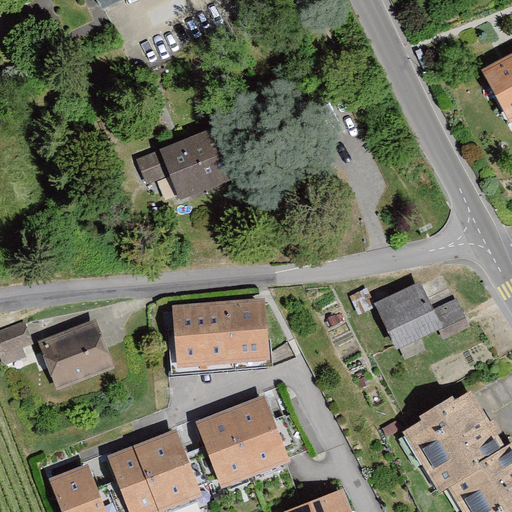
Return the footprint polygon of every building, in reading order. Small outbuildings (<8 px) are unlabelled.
[(95,0),(101,13),(128,0),(95,0)] [(511,64),(488,79),(511,122),(511,64)] [(229,130),(142,164),(152,189),(176,180),(188,210),(251,185),(229,130)] [(428,288),(382,310),(405,357),(444,338),(448,346),(475,333),(461,305),(441,314),(428,288)] [(275,303),(178,311),(184,376),(281,368),(275,303)] [(47,347),(65,396),(122,375),(104,326),(47,347)] [(29,327),(0,338),(0,347),(10,373),(35,363),(30,353),(38,350),(29,327)] [(511,511),(511,448),(480,397),(408,440),(447,505),(455,500),(462,511),(511,511)] [(56,485),(66,511),(191,511),(212,504),(204,486),(226,477),(233,495),(298,469),(270,399),(203,426),(212,449),(194,456),(185,434),(116,462),(124,482),(105,490),(96,468),(56,485)] [(355,511),(348,495),(305,511),(355,511)]
